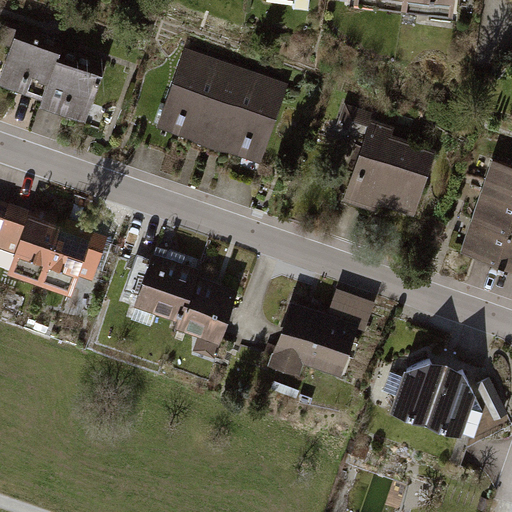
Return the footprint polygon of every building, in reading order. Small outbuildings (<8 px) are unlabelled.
[(60,60),(19,46),(4,91),(45,105),(57,69),(60,60)] [(287,90),(183,55),(159,128),(186,137),(229,151),(263,162),(287,90)] [(108,86),(57,69),(45,105),(42,115),(93,132),(108,86)] [(441,153),(369,130),(347,201),(419,223),(441,153)] [(511,168),(495,162),(465,251),(511,267),(511,168)] [(0,271),(80,299),(101,237),(62,223),(27,211),(0,201),(0,271)] [(205,276),(157,259),(139,310),(187,328),(202,284),(205,276)] [(239,297),(202,284),(187,328),(183,340),(219,352),(239,297)] [(361,325),(298,304),(281,354),(344,375),(361,325)] [(424,363),(404,373),(388,416),(478,444),(511,418),(475,368),(442,354),(424,363)]
